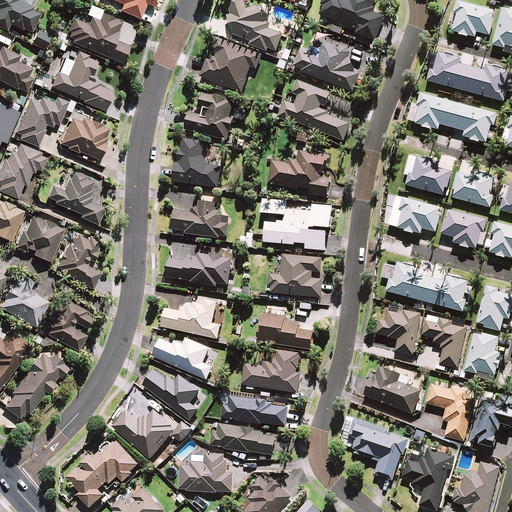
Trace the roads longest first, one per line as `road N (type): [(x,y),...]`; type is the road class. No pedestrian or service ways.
road 1 (residential): [(369,511),(336,485),(318,451),(347,344),(368,165),(418,28),(419,0)]
road 2 (residential): [(8,480),(96,396),(119,353),(136,276),(147,116),(193,0)]
